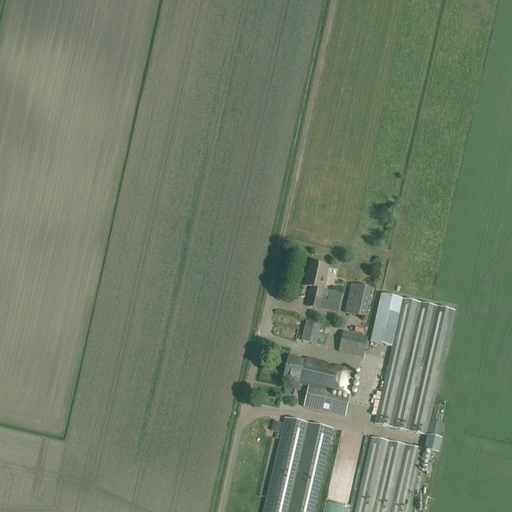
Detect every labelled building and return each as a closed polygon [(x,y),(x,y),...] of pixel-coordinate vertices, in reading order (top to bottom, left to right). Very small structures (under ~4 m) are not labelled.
[(304,286),(311,288),(306,307),(319,310),(321,300),(327,301),(329,291),(323,290),(327,268),(311,264),(308,276),(307,276),(304,286)] [(345,315),(365,319),(372,289),(352,285),(345,315)] [(332,288),(329,297),(341,301),(344,292),(332,288)] [(381,295),(371,342),(391,346),(402,300),(381,295)] [(404,300),(375,425),(426,436),(454,312),(404,300)] [(306,322),(301,342),(324,347),(327,337),(319,335),(321,325),(306,322)] [(342,333),(338,352),(363,358),(367,339),(342,333)] [(289,356),(284,378),(293,380),(292,383),(350,396),(356,371),(334,366),(334,368),(327,367),(327,364),(305,359),(304,361),(297,360),(297,358),(289,356)] [(309,388),(305,408),(344,417),(349,397),(346,396),(345,398),(331,395),(331,393),(309,388)] [(313,511),(332,430),(285,419),(263,511),(313,511)] [(432,421),(429,434),(439,436),(442,424),(432,421)] [(441,438),(427,436),(424,451),(438,454),(441,438)] [(408,511),(423,450),(372,439),(355,511),(408,511)]
